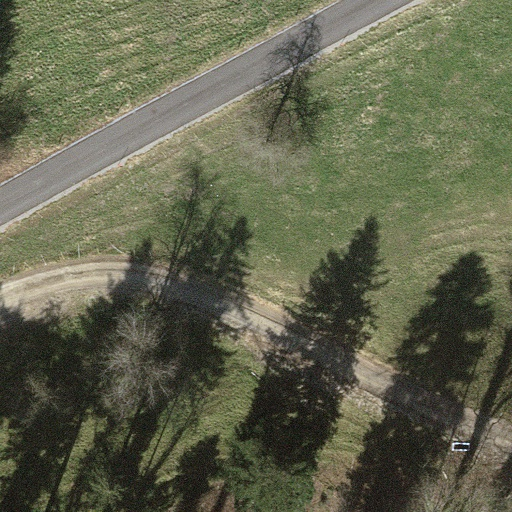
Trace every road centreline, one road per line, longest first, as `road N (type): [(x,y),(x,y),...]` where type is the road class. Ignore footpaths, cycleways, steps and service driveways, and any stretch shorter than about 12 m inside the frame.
road 1 (track): [(511,457),(192,301),(75,284),(0,312)]
road 2 (tertiary): [(0,212),(406,0)]
